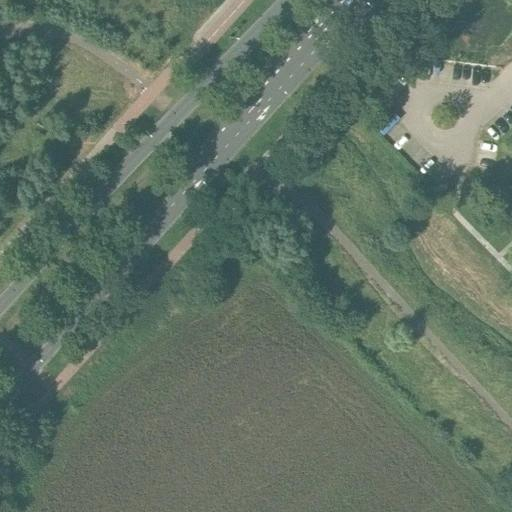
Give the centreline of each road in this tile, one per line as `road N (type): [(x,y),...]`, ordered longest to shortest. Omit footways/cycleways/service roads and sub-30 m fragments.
road 1 (secondary): [(0,405),(361,0)]
road 2 (secondary): [(289,0),(0,306)]
